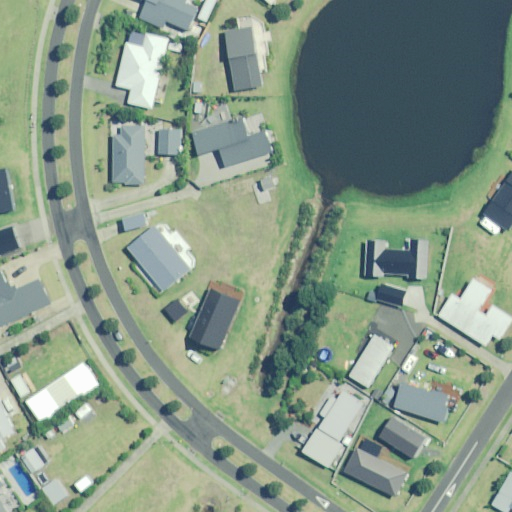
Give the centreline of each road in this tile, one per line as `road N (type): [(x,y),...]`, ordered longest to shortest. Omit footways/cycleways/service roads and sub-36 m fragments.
road 1 (residential): [(189,438),(104,336),(59,227)]
road 2 (residential): [(86,222),(132,332),(206,417)]
road 3 (residential): [(59,227),(45,118),(65,0)]
road 4 (residential): [(92,0),(73,117),(86,222)]
road 5 (residential): [(206,417),(333,511)]
road 6 (residential): [(511,385),(433,511)]
road 7 (residential): [(287,511),(189,438)]
